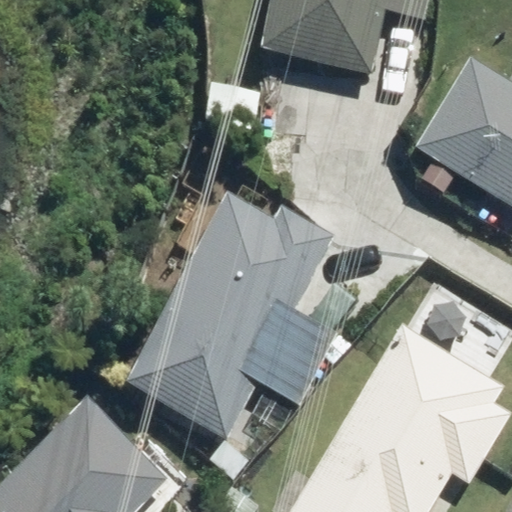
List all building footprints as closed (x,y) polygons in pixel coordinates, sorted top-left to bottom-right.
[(267,0),(255,61),(367,84),(382,16),(421,25),(426,0),(267,0)] [(511,92),(467,65),(412,156),(511,216),(511,92)] [(230,185),(117,395),(221,450),(254,390),(296,413),(334,342),(292,319),(334,241),(230,185)] [(401,335),(293,511),(430,511),(450,481),(467,491),(507,425),(490,414),(502,396),(401,335)] [(141,511),(162,490),(79,413),(0,497),(0,511),(141,511)]
